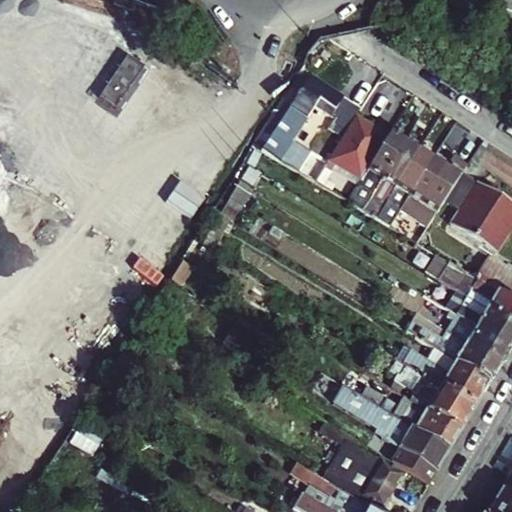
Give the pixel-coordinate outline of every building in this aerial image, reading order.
[(297,74),(253,145),(260,149),(306,80),(297,74)] [(353,118),(358,109),(308,78),(306,80),(260,149),(297,172),(309,152),(291,141),(313,107),(333,119),(327,128),(341,136),(353,118)] [(341,136),(323,167),(331,172),(336,165),(345,170),(370,128),(353,118),(341,136)] [(370,128),(345,170),(361,180),(366,172),(386,138),(370,128)] [(366,172),(380,180),(405,138),(391,130),(386,138),(366,172)] [(405,138),(380,180),(371,194),(361,211),(374,219),(381,208),(419,147),(405,138)] [(419,147),(381,208),(374,219),(387,227),(397,210),(431,155),(419,147)] [(431,155),(397,210),(412,219),(446,164),(431,155)] [(446,164),(412,219),(427,228),(437,212),(461,173),(466,166),(451,156),(446,164)] [(358,186),(371,194),(380,180),(366,172),(361,180),(358,186)] [(461,173),(437,212),(449,220),(473,181),(461,173)] [(497,196),(473,181),(449,220),(464,229),(473,234),(480,223),(497,196)] [(480,223),(505,238),(511,226),(511,205),(497,196),(480,223)] [(217,216),(226,222),(237,204),(228,198),(217,216)] [(202,242),(211,248),(226,222),(217,216),(202,242)] [(497,250),(505,238),(480,223),(473,234),(497,250)] [(490,257),(476,281),(477,281),(489,288),(500,269),(504,265),(490,257)] [(454,276),(458,270),(444,261),(438,258),(434,264),(454,276)] [(500,269),(511,276),(511,269),(504,265),(500,269)] [(511,302),(511,276),(500,269),(489,288),(511,302)] [(467,275),(457,290),(468,297),(477,281),(476,281),(467,275)] [(490,305),(486,311),(511,326),(511,302),(489,288),(477,281),(468,297),(473,300),(475,296),(490,305)] [(435,301),(429,311),(451,325),(457,315),(451,311),(435,301)] [(456,303),(451,311),(457,315),(460,311),(464,314),(467,310),(456,303)] [(81,363),(106,381),(108,377),(143,328),(117,310),(106,327),(97,335),(95,343),(81,363)] [(460,311),(457,315),(511,349),(511,348),(511,326),(486,311),(482,319),(467,310),(464,314),(460,311)] [(511,349),(457,315),(451,325),(473,338),(468,345),(501,366),(511,349)] [(414,322),(408,332),(443,354),(449,343),(414,322)] [(443,354),(449,358),(457,363),(468,345),(454,336),(449,343),(443,354)] [(468,345),(457,363),(491,383),(501,366),(468,345)] [(491,383),(457,363),(450,375),(442,370),(412,351),(403,365),(475,409),(491,383)] [(449,358),(442,370),(450,375),(457,363),(449,358)] [(475,409),(403,365),(397,361),(391,372),(398,376),(395,381),(417,394),(412,402),(427,412),(461,433),(475,409)] [(448,453),(415,432),(392,418),(360,398),(341,387),(331,403),(377,430),(378,428),(384,431),(381,437),(400,449),(391,463),(428,486),(448,453)] [(367,387),(360,398),(392,418),(399,407),(382,396),(367,387)] [(405,398),(387,387),(382,396),(399,407),(405,398)] [(269,398),(284,406),(288,400),(273,391),(269,398)] [(399,407),(392,418),(415,432),(427,412),(412,402),(405,398),(399,407)] [(283,408),(352,451),(361,456),(363,453),(366,448),(288,400),(284,406),(283,408)] [(427,412),(415,432),(448,453),(461,433),(427,412)] [(330,470),(323,481),(340,491),(342,486),(361,456),(352,451),(337,474),(330,470)] [(361,456),(342,486),(381,510),(401,476),(363,453),(361,456)] [(511,473),(501,491),(511,497),(511,473)] [(348,509),(346,511),(374,511),(340,491),(323,481),(312,474),(306,483),(334,500),(348,509)] [(301,496),(290,489),(287,494),(298,501),(301,496)] [(511,511),(511,497),(501,491),(487,511),(511,511)] [(326,511),(301,496),(298,501),(293,509),(298,511),(326,511)] [(334,500),(326,511),(346,511),(348,509),(334,500)]
